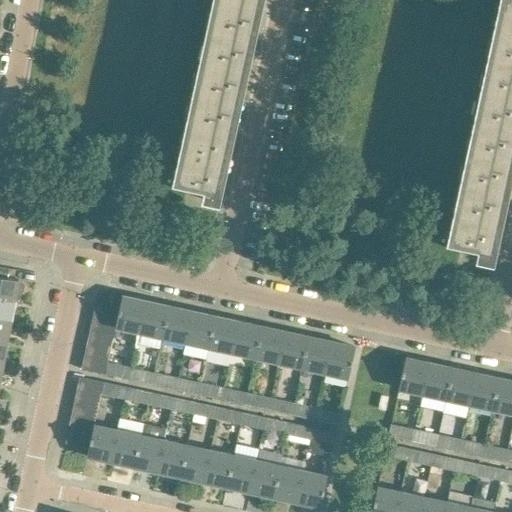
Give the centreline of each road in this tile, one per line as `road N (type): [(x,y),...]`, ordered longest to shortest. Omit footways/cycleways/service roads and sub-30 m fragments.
road 1 (residential): [(223,290),(283,0)]
road 2 (residential): [(494,348),(223,290)]
road 3 (residential): [(29,487),(78,259)]
road 4 (residential): [(31,0),(0,165)]
road 5 (residential): [(223,290),(78,259)]
